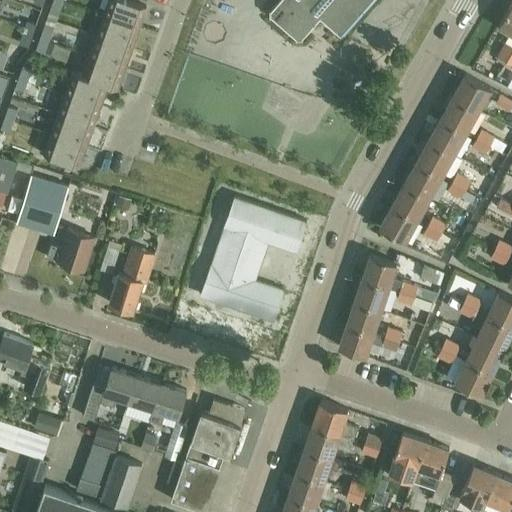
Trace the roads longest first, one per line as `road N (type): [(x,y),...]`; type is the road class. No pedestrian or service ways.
road 1 (residential): [(294,370),(355,201),(472,0)]
road 2 (residential): [(0,300),(287,391)]
road 3 (residential): [(500,442),(294,370)]
road 4 (residential): [(129,144),(185,0)]
road 5 (residential): [(247,511),(287,391)]
